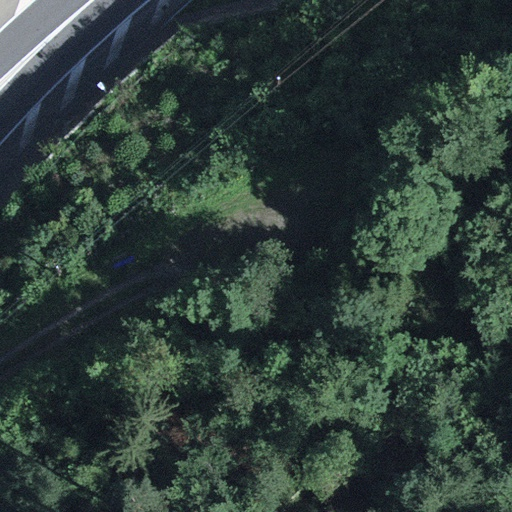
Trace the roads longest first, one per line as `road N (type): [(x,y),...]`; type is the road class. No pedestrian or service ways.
road 1 (track): [(68,332),(179,262),(294,204)]
road 2 (primary): [(0,118),(127,0)]
